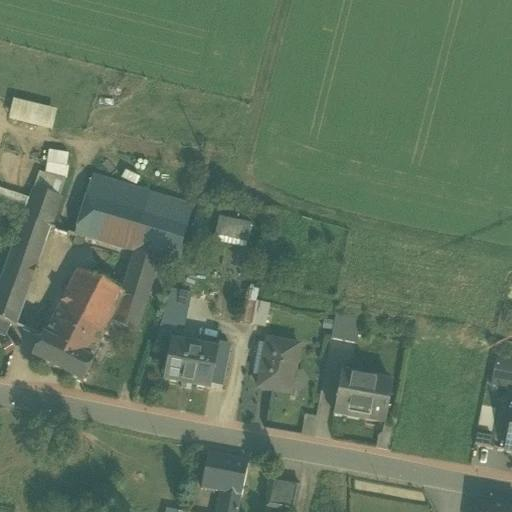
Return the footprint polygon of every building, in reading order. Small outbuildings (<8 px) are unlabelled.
[(12,124),(58,129),(60,107),(14,103),(12,124)] [(67,178),(72,155),(52,150),(46,172),(67,178)] [(135,258),(163,268),(184,207),(102,182),(82,241),(135,258)] [(32,192),(0,284),(0,323),(14,330),(50,230),(47,229),(57,200),(32,192)] [(211,241),(246,248),(251,224),(216,216),(211,241)] [(123,302),(147,314),(163,268),(135,258),(123,302)] [(48,345),(95,367),(111,332),(138,341),(147,314),(123,302),(79,277),(48,345)] [(167,322),(187,324),(191,293),(171,291),(167,322)] [(255,326),(267,326),(267,305),(256,305),(255,326)] [(361,322),(335,316),(330,342),(356,347),(361,322)] [(48,345),(39,340),(29,363),(84,390),(95,367),(48,345)] [(299,349),(266,343),(258,391),(289,397),(290,392),(297,393),(302,390),(303,383),(300,377),(293,376),(299,349)] [(214,353),(170,344),(163,383),(208,391),(209,387),(222,390),(230,350),(215,347),(214,353)] [(508,363),(495,360),(490,386),(500,388),(501,385),(504,383),(507,384),(511,368),(508,363)] [(391,387),(340,377),(332,416),(384,426),(391,387)] [(511,409),(503,452),(511,453),(511,409)] [(237,511),(247,464),(207,456),(201,490),(220,495),(216,511),(237,511)] [(288,511),(294,486),(266,480),(261,508),(282,511),(288,511)] [(511,511),(511,507),(476,501),(474,511),(511,511)]
